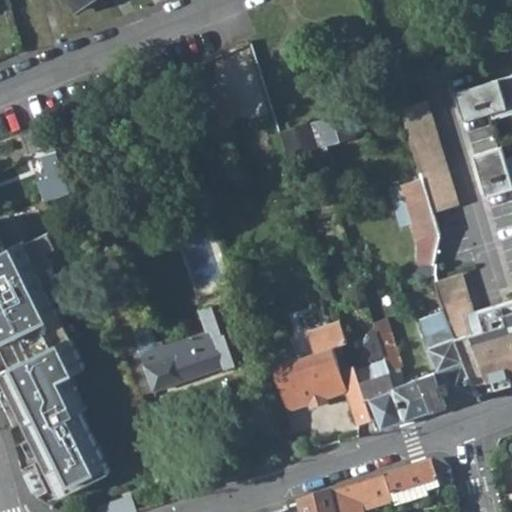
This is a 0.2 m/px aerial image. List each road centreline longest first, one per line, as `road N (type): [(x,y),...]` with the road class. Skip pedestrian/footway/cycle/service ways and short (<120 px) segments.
road 1 (tertiary): [(466,425),(195,511)]
road 2 (residential): [(0,89),(230,0)]
